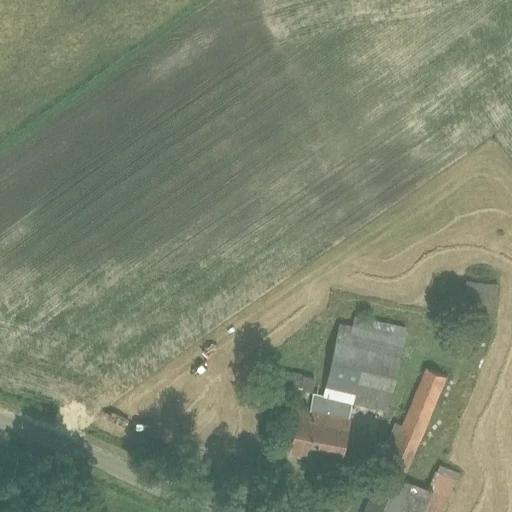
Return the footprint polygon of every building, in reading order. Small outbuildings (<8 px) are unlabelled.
[(493,320),(497,283),(466,279),(462,316),(493,320)] [(316,390),(314,403),(313,410),(299,408),(291,454),(341,463),(349,417),(345,416),(348,400),(386,409),(404,328),(355,317),(351,333),(338,330),(324,392),(316,390)] [(403,419),(393,444),(385,462),(407,471),(447,376),(425,367),(403,419)] [(277,369),(276,374),(272,389),(279,391),(292,393),(302,395),(303,390),(311,392),(315,376),(314,376),(303,374),(277,369)] [(460,472),(439,463),(436,471),(435,471),(428,489),(409,481),(408,482),(382,471),(365,511),(443,511),(457,480),(460,472)]
